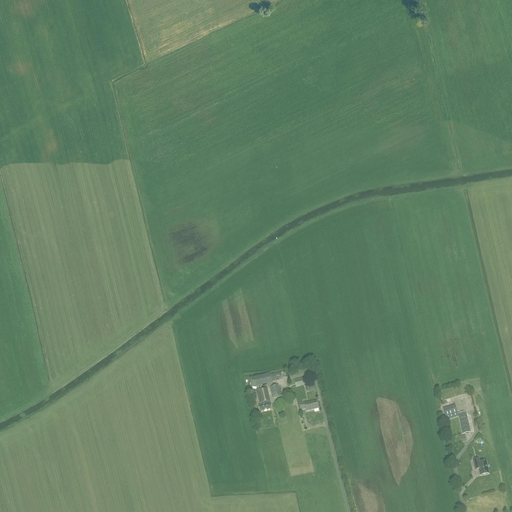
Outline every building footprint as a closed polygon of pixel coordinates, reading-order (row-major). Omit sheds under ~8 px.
[(269,374),(257,377),(260,387),(272,384),(271,381),(282,379),(281,372),(270,375),(269,374)] [(305,378),(294,380),(295,387),(306,385),(305,378)] [(272,399),(283,396),(280,386),(279,386),(279,385),(270,387),(272,399)] [(260,412),(272,409),(267,388),(257,390),(260,404),(261,406),(259,406),(260,412)] [(316,401),(305,404),(305,403),(300,404),(301,410),(306,409),(306,411),(318,409),(316,401)] [(455,406),(443,409),(447,420),(458,416),(455,406)] [(466,412),(458,414),(459,416),(461,425),(461,428),(462,432),(462,434),(471,433),(466,412)] [(475,466),(478,466),(480,475),(489,474),(486,461),(480,462),(479,458),(473,460),(475,466)]
